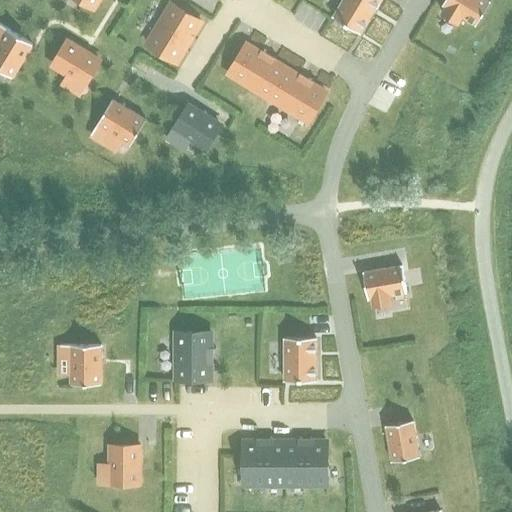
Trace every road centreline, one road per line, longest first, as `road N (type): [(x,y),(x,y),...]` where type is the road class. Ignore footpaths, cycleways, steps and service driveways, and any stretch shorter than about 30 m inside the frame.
road 1 (unclassified): [(511,415),(482,234),(488,166),(511,117)]
road 2 (unknown): [(302,413),(266,216)]
